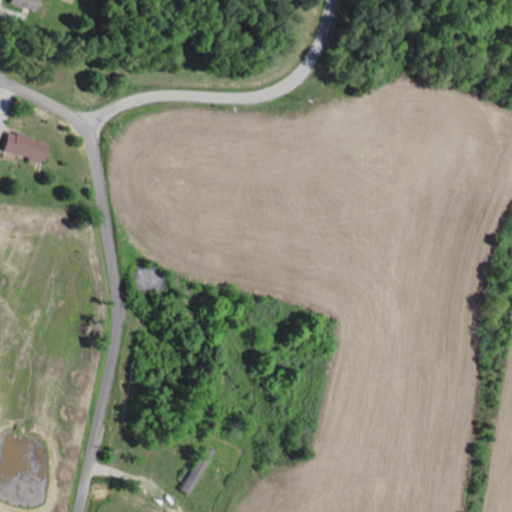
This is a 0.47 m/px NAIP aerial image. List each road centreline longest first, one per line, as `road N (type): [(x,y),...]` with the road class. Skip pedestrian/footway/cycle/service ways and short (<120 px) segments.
road 1 (residential): [(79,511),(116,320),(98,166),(66,116),(0,82)]
road 2 (residential): [(82,131),(149,100),(275,93),(311,60),(331,0)]
